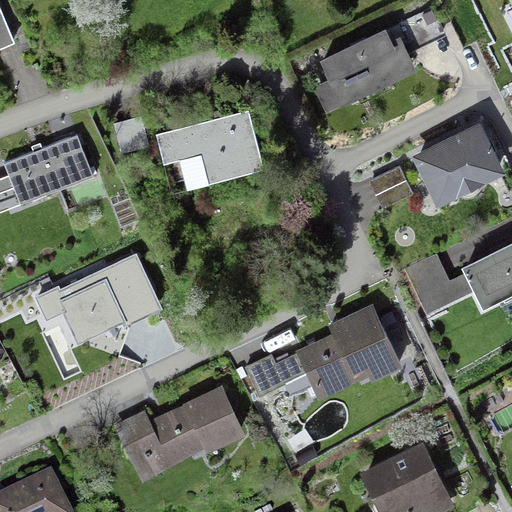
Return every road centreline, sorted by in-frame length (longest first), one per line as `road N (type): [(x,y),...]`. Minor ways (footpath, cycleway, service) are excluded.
road 1 (residential): [(0,447),(345,280),(355,252),(321,175)]
road 2 (residential): [(321,175),(278,84),(247,63),(192,68),(0,125)]
road 3 (residential): [(485,94),(321,175)]
